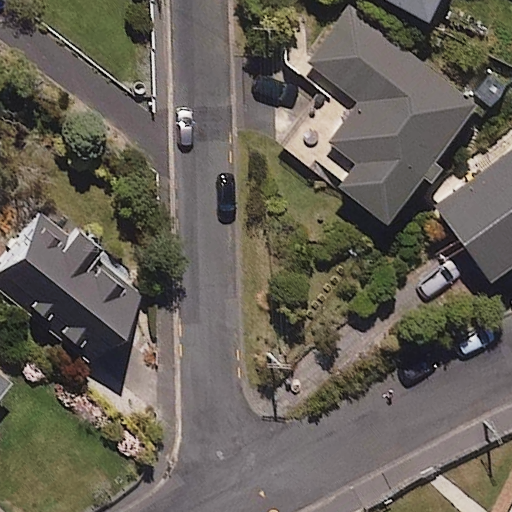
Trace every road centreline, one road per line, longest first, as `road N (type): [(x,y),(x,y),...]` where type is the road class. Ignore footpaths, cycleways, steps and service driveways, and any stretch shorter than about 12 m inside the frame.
road 1 (residential): [(200,0),(213,509)]
road 2 (residential): [(511,353),(213,509)]
